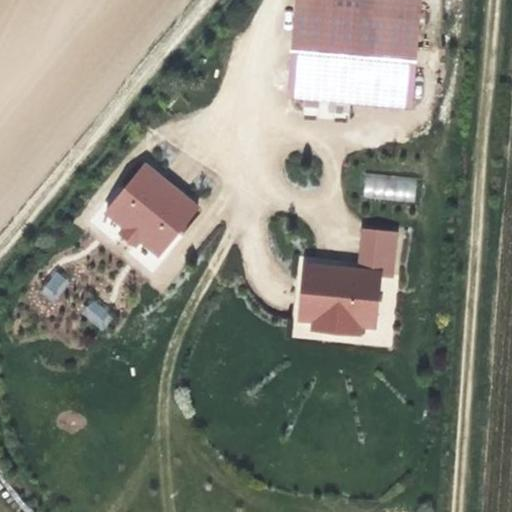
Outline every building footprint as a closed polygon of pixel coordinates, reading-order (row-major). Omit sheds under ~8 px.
[(408,100),(414,6),(310,0),(292,0),(288,92),(408,100)] [(159,148),(120,193),(173,237),(211,191),(159,148)] [(362,197),(415,201),(417,176),(364,173),(362,197)] [(357,262),(298,257),(291,339),(390,348),(400,233),(360,229),(357,262)] [(54,300),(69,281),(55,270),(40,289),(54,300)] [(90,299),(80,315),(103,330),(113,314),(90,299)]
